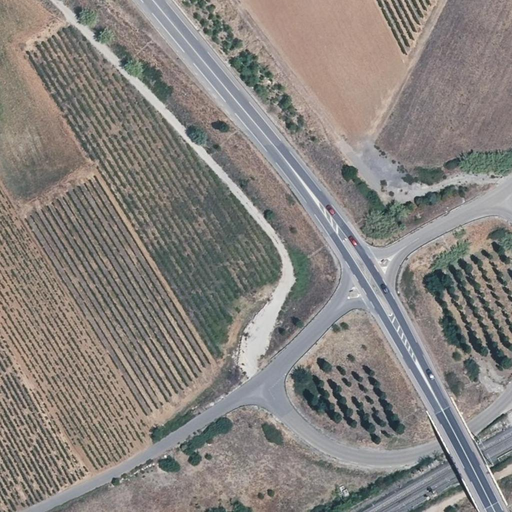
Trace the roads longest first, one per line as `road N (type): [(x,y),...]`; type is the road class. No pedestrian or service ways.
road 1 (track): [(259,383),(258,336),(287,279),(273,233),(54,0)]
road 2 (tertiary): [(511,395),(442,444),(400,457),(357,458),(307,436),(259,383)]
road 3 (unclassified): [(31,511),(164,445),(259,383)]
road 4 (tertiary): [(257,127),(152,0)]
road 5 (tertiary): [(362,252),(257,127)]
road 6 (tertiary): [(257,127),(349,261)]
road 7 (tertiary): [(494,511),(434,397)]
road 8 (tertiary): [(434,397),(382,287)]
